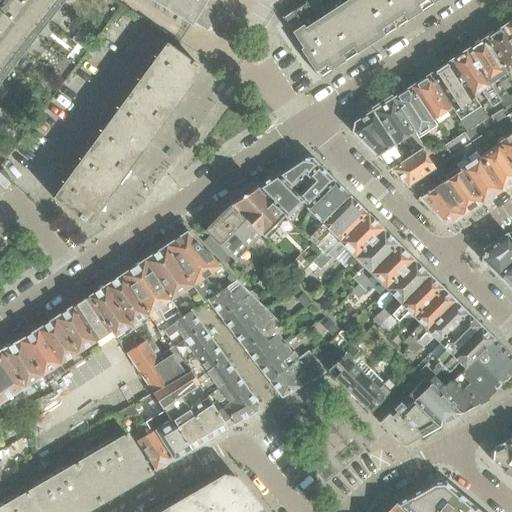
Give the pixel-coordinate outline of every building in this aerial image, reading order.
[(0,0),(0,82),(58,9),(64,0),(0,0)] [(150,0),(191,26),(193,23),(207,31),(226,0),(150,0)] [(347,0),(343,2),(370,43),(383,34),(380,30),(391,23),(394,27),(396,25),(393,21),(402,16),(405,20),(407,18),(404,14),(415,7),(418,11),(420,10),(417,6),(426,0),(429,0),(431,3),(435,0),(347,0)] [(355,52),(370,43),(343,2),(333,9),(318,18),(312,9),(307,2),(282,18),(295,38),(295,37),(302,48),(300,50),(317,77),(319,75),(317,71),(326,65),(328,69),(344,59),(341,55),(352,48),(355,52)] [(511,41),(511,21),(503,28),(511,41)] [(511,79),(511,41),(503,28),(485,39),(509,77),(510,76),(511,79)] [(509,77),(485,39),(467,51),(499,101),(504,108),(511,102),(511,94),(509,96),(500,83),(509,77)] [(129,94),(165,120),(191,84),(202,70),(198,67),(198,66),(192,62),(175,50),(166,44),(129,94)] [(499,101),(467,51),(451,61),(474,96),(481,91),(492,106),(499,101)] [(489,118),(474,96),(451,61),(430,75),(455,113),(467,131),(472,129),(489,118)] [(455,113),(430,75),(411,87),(436,126),(455,113)] [(419,138),(436,126),(411,87),(394,98),(419,138)] [(91,146),(127,172),(154,135),(165,120),(129,94),(91,146)] [(423,149),(426,148),(419,138),(394,98),(372,112),(394,146),(407,137),(409,142),(416,151),(417,153),(423,149)] [(511,102),(504,108),(502,109),(511,124),(511,102)] [(511,167),(511,124),(502,109),(494,114),(499,122),(496,124),(505,137),(496,143),(497,144),(511,167)] [(394,146),(372,112),(355,124),(353,133),(390,170),(403,161),(403,160),(394,146)] [(502,190),(511,183),(511,167),(497,144),(490,148),(481,135),(477,137),(472,129),(467,131),(465,133),(502,190)] [(481,204),(502,190),(465,133),(464,132),(444,145),(447,149),(455,144),(467,163),(459,169),(459,170),(481,204)] [(127,172),(91,146),(53,198),(78,217),(78,218),(84,222),(84,221),(88,224),(116,186),(127,172)] [(424,176),(432,170),(435,168),(423,149),(417,153),(416,151),(403,160),(403,161),(390,170),(407,187),(424,176)] [(308,209),(334,182),(313,160),(300,158),(300,159),(277,174),(303,202),(307,205),(306,207),(308,209)] [(481,204),(459,170),(450,176),(441,164),(435,168),(432,170),(440,181),(463,216),(481,204)] [(303,202),(277,174),(256,188),(287,218),(303,202)] [(463,216),(440,181),(432,187),(424,176),(407,187),(441,221),(453,222),(463,216)] [(308,209),(322,224),(349,197),(334,182),(308,209)] [(295,225),(287,218),(256,188),(231,204),(231,205),(262,235),(264,237),(281,220),(291,229),(295,225)] [(308,239),(321,252),(325,256),(367,214),(349,197),(322,224),(308,239)] [(262,235),(231,205),(228,207),(218,217),(249,248),(262,235)] [(354,257),(382,229),(367,214),(325,256),(321,252),(312,261),(320,269),(332,257),(334,260),(336,258),(345,266),(354,257)] [(235,261),(249,248),(218,217),(207,228),(205,230),(210,235),(203,242),(227,267),(228,266),(229,267),(235,261)] [(353,277),(359,283),(397,244),(382,229),(354,257),(365,268),(361,269),(353,277)] [(167,246),(193,286),(223,266),(188,232),(167,246)] [(511,262),(511,238),(508,234),(484,250),(482,261),(498,277),(511,262)] [(376,278),(385,288),(413,260),(397,244),(359,283),(353,289),(360,297),(374,282),(376,278)] [(193,286),(167,246),(145,260),(175,305),(178,310),(182,316),(189,311),(178,296),(193,286)] [(280,272),(290,262),(284,256),(274,266),(280,272)] [(163,329),(182,316),(178,310),(165,318),(162,314),(175,305),(145,260),(122,275),(149,316),(159,331),(161,330),(163,329)] [(413,260),(385,288),(394,297),(372,319),(379,326),(385,320),(390,315),(429,276),(413,260)] [(511,262),(498,277),(511,290),(511,262)] [(263,289),(272,280),(266,274),(257,283),(263,289)] [(89,297),(112,331),(115,337),(149,316),(122,275),(89,297)] [(414,318),(442,289),(429,276),(390,315),(394,318),(395,317),(398,321),(407,311),(414,318)] [(220,316),(254,290),(249,292),(241,285),(232,292),(227,286),(216,294),(210,288),(200,295),(205,303),(208,301),(220,316)] [(220,316),(232,333),(268,306),(271,303),(256,289),(254,290),(220,316)] [(415,340),(455,302),(442,289),(414,318),(420,324),(411,333),(414,336),(413,337),(415,340)] [(312,302),(303,293),(297,300),(305,308),(312,302)] [(324,305),(329,300),(325,294),(319,300),(318,300),(323,305),(324,305)] [(96,341),(112,331),(89,297),(74,307),(96,341)] [(439,343),(468,315),(455,302),(415,340),(419,344),(421,343),(423,346),(433,336),(439,343)] [(245,349),(274,327),(280,323),(266,309),(265,308),(268,306),(232,333),(245,349)] [(96,341),(74,307),(56,318),(79,353),(96,341)] [(163,329),(175,347),(202,327),(191,312),(190,310),(189,311),(182,316),(163,329)] [(438,362),(440,364),(479,326),(468,315),(439,343),(445,349),(436,358),(439,361),(438,362)] [(59,366),(79,353),(56,318),(37,331),(59,366)] [(338,329),(330,320),(323,326),(331,336),(338,329)] [(475,358),(493,340),(479,326),(440,364),(445,369),(446,368),(449,371),(458,361),(465,368),(475,358)] [(185,362),(213,342),(202,327),(175,347),(185,362)] [(245,349),(257,365),(286,343),(274,327),(245,349)] [(190,451),(227,429),(215,412),(209,403),(205,397),(194,380),(196,379),(188,366),(185,362),(175,347),(163,329),(161,330),(159,331),(134,348),(126,353),(115,360),(118,365),(110,371),(119,386),(98,398),(109,418),(115,414),(119,422),(128,416),(140,414),(133,404),(151,393),(163,411),(190,451)] [(370,329),(361,338),(369,347),(378,338),(370,329)] [(59,366),(37,331),(20,341),(18,342),(41,377),(59,366)] [(337,346),(346,337),(340,331),(331,339),(337,346)] [(410,335),(404,341),(409,346),(415,340),(413,337),(410,335)] [(415,340),(409,346),(410,347),(416,352),(422,346),(419,344),(415,340)] [(511,372),(511,358),(493,340),(475,358),(488,371),(487,372),(500,385),(511,372)] [(41,377),(18,342),(0,351),(0,357),(21,390),(26,396),(30,403),(39,399),(29,385),(41,377)] [(197,370),(200,375),(224,358),(213,342),(185,362),(188,366),(191,364),(196,371),(197,370)] [(126,353),(134,348),(130,343),(122,348),(126,353)] [(257,365),(269,381),(299,357),(295,351),(293,352),(286,343),(257,365)] [(347,391),(370,369),(357,356),(362,352),(354,344),(328,369),(327,372),(347,391)] [(302,386),(327,372),(328,369),(308,350),(299,357),(269,381),(282,398),(302,386)] [(399,359),(391,350),(382,359),(387,364),(394,364),(399,359)] [(0,403),(21,390),(0,357),(0,403)] [(196,379),(194,380),(205,397),(236,374),(224,358),(200,375),(201,376),(207,372),(210,377),(202,383),(206,388),(204,390),(196,379)] [(453,380),(462,389),(478,405),(479,405),(487,400),(486,399),(500,385),(487,372),(488,371),(475,358),(465,368),(453,380)] [(424,377),(461,414),(478,405),(462,389),(453,380),(452,381),(450,379),(444,385),(436,376),(441,371),(436,366),(424,377)] [(370,369),(347,391),(369,413),(388,396),(387,395),(396,386),(388,378),(384,382),(370,369)] [(440,426),(461,414),(424,377),(419,372),(411,380),(417,386),(409,394),(414,400),(440,426)] [(225,397),(229,402),(247,389),(236,374),(205,397),(209,403),(215,412),(219,410),(215,405),(225,397)] [(215,412),(227,429),(257,412),(258,405),(247,389),(229,402),(219,410),(215,412)] [(421,437),(440,426),(414,400),(406,407),(400,401),(399,402),(394,397),(388,402),(396,411),(421,437)] [(190,451),(163,411),(146,421),(173,461),(190,451)] [(407,444),(421,437),(396,411),(392,416),(389,413),(378,423),(399,443),(400,444),(404,445),(407,444)] [(173,461),(146,421),(136,427),(139,432),(135,435),(137,439),(137,440),(156,471),(173,461)] [(102,435),(97,426),(90,430),(96,439),(102,435)] [(88,443),(96,439),(90,430),(83,434),(88,443)] [(76,462),(100,503),(151,473),(153,472),(127,432),(76,462)] [(511,439),(492,450),(494,453),(493,458),(492,460),(491,460),(492,461),(494,462),(511,477),(511,439)] [(40,459),(45,468),(53,464),(47,455),(40,459)] [(45,468),(40,459),(36,462),(33,464),(37,471),(38,472),(45,468)] [(26,491),(38,511),(84,511),(99,504),(100,503),(76,462),(26,491)] [(262,511),(236,479),(224,477),(163,511),(262,511)] [(434,511),(453,491),(443,483),(432,484),(398,503),(406,511),(434,511)] [(0,511),(38,511),(26,491),(0,506),(0,511)] [(464,511),(470,505),(453,491),(434,511),(464,511)] [(406,511),(398,503),(388,511),(406,511)]
